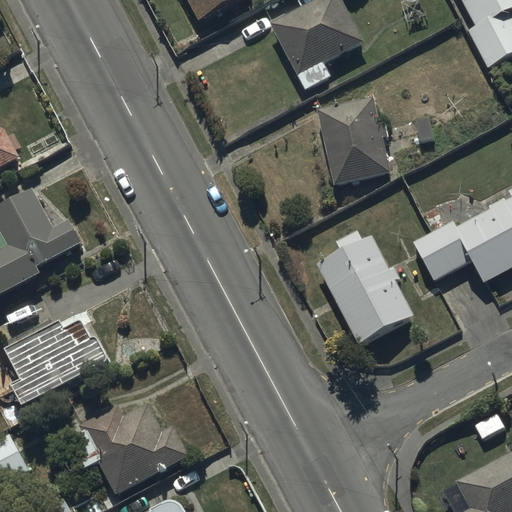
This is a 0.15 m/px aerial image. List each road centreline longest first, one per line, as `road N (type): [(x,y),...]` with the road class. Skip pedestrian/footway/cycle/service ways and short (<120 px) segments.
road 1 (tertiary): [(311,456),(70,0)]
road 2 (residential): [(311,456),(511,348)]
